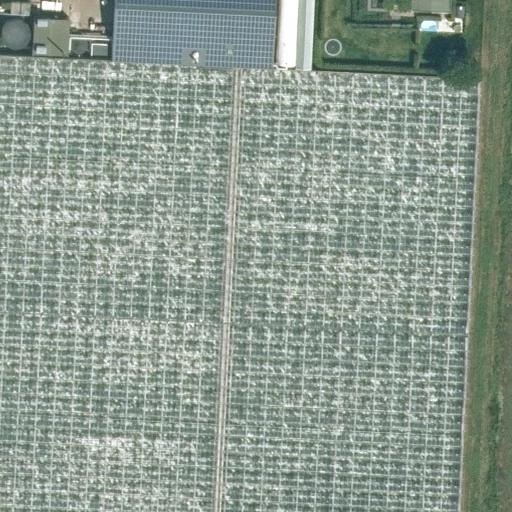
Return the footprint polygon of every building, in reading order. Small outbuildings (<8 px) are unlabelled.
[(113,0),(111,59),(272,67),(275,0),(113,0)] [(308,67),(311,0),(295,0),(292,66),(308,67)] [(10,2),(10,12),(19,13),(19,2),(10,2)] [(29,2),(21,2),(20,13),(29,13),(29,2)] [(60,52),(62,23),(47,23),(48,15),(33,14),(31,50),(60,52)] [(91,41),(91,53),(106,54),(106,42),(91,41)] [(272,67),(111,59),(0,53),(0,511),(458,511),(479,77),(272,67)]
